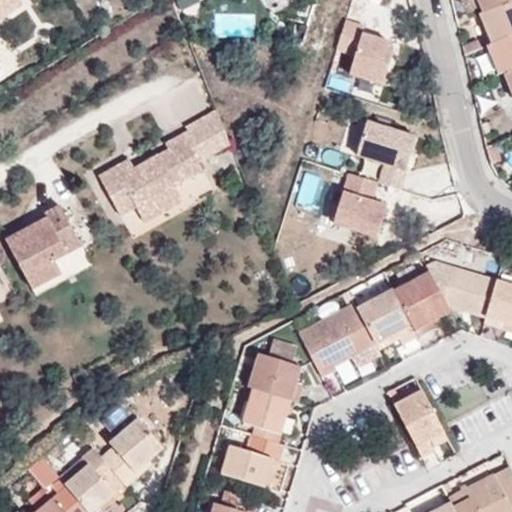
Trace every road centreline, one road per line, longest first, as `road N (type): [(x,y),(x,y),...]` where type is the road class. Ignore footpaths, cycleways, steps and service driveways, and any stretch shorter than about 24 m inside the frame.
road 1 (residential): [(345,511),(302,496),(321,417),(461,340),(511,357)]
road 2 (residential): [(428,0),(481,199),(511,215)]
road 3 (residential): [(0,189),(180,89)]
road 4 (residential): [(507,435),(353,511)]
